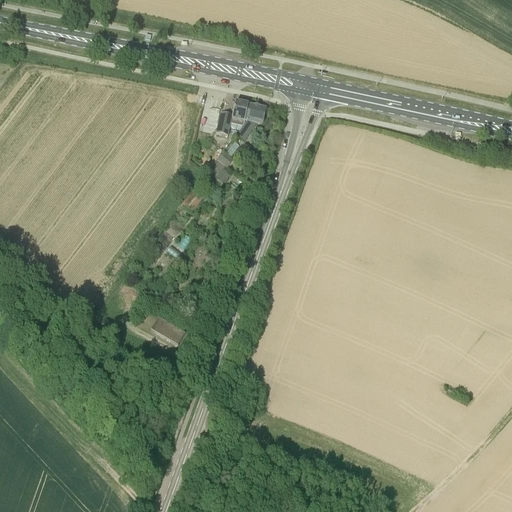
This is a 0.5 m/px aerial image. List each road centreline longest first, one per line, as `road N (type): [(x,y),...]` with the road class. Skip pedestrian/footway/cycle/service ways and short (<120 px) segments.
road 1 (secondary): [(165,511),(289,167)]
road 2 (primary): [(316,81),(64,37)]
road 3 (primary): [(64,37),(303,92)]
road 4 (primary): [(511,125),(316,81)]
road 5 (primary): [(320,95),(511,137)]
road 6 (track): [(196,426),(313,511)]
road 7 (track): [(410,511),(511,411)]
